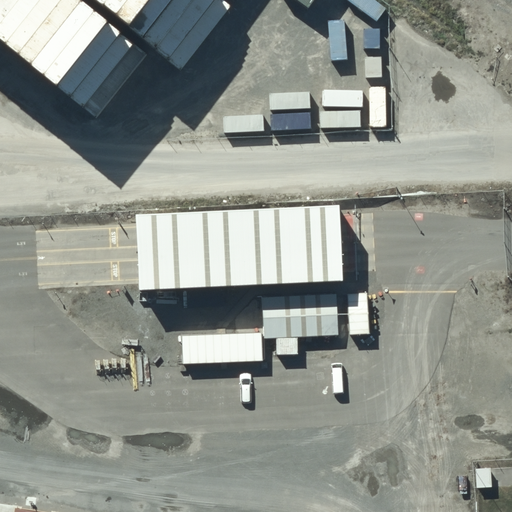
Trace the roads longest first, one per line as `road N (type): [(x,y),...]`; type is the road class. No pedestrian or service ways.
road 1 (unknown): [(386,511),(392,407),(434,224),(0,250)]
road 2 (unknown): [(0,162),(36,179),(94,188),(169,188),(511,160)]
